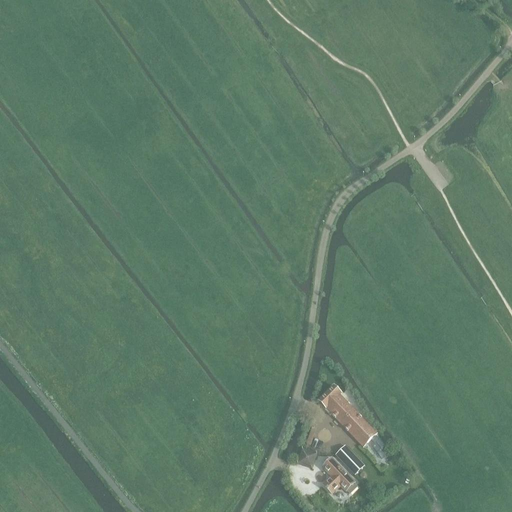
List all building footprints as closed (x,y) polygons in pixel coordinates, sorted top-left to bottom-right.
[(341,395),(334,388),(318,402),(326,410),(325,412),(330,417),(331,415),(363,448),(377,435),(351,409),(344,402),(340,397),(341,395)] [(355,476),(365,467),(345,447),(336,457),(355,476)] [(302,450),(297,466),(302,467),(313,471),(318,455),(307,451),(302,450)] [(331,460),(323,468),(332,460),(331,460)] [(355,484),(332,460),(323,468),(332,478),(323,486),(327,490),(328,491),(332,495),(341,487),(346,492),(347,491),(351,495),(358,488),(354,485),(355,484)] [(328,491),(332,496),(332,495),(328,491),(327,490),(323,486),(323,487),(327,491),(328,491)]
